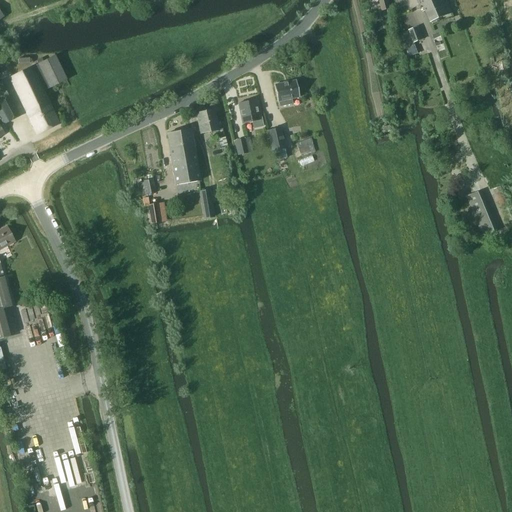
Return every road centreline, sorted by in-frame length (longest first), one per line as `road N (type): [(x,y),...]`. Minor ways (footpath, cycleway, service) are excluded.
road 1 (unclassified): [(126,511),(86,327),(26,179)]
road 2 (tertiary): [(40,171),(248,66),(299,30),(324,0)]
